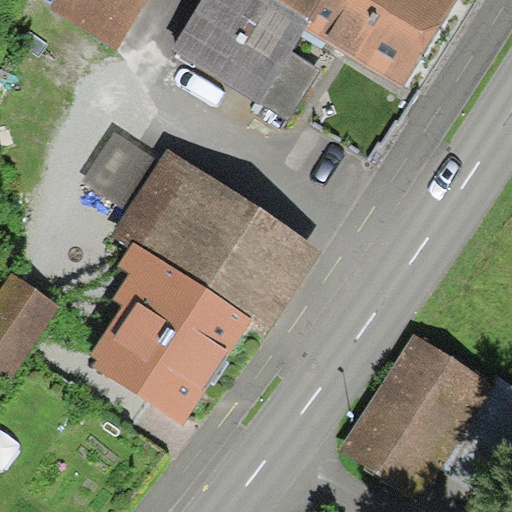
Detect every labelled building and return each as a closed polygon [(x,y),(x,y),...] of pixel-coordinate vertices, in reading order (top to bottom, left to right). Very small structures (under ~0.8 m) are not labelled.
[(59,0),(54,10),(121,47),(147,0),(59,0)] [(323,72),(291,52),(304,31),(398,89),(452,0),(205,0),(173,53),(291,125),(323,72)] [(135,208),(163,165),(117,133),(86,178),(135,208)] [(93,366),(183,423),(248,328),(254,333),(311,251),(170,155),(163,165),(135,208),(115,240),(131,250),(105,292),(130,307),(93,366)] [(8,278),(0,291),(0,373),(14,382),(59,309),(8,278)] [(418,339),(342,452),(421,503),(441,471),(495,390),(418,339)] [(495,390),(441,471),(502,511),(510,511),(511,509),(511,386),(501,379),(495,390)]
